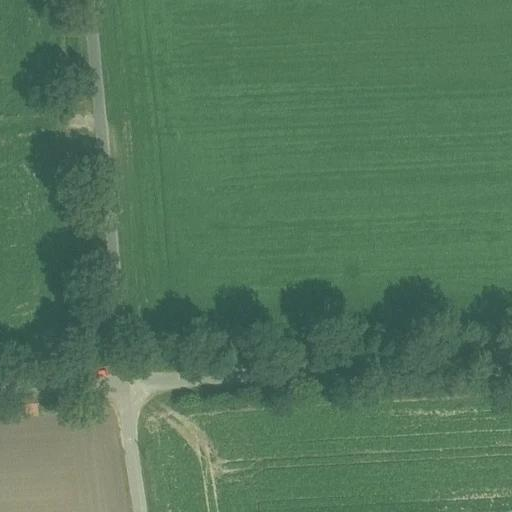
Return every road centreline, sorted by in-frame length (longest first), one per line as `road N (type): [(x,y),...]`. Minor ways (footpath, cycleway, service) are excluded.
road 1 (unclassified): [(121,389),(511,366)]
road 2 (unclassified): [(87,0),(121,389)]
road 3 (unclassified): [(121,389),(139,511)]
road 4 (track): [(121,389),(0,396)]
